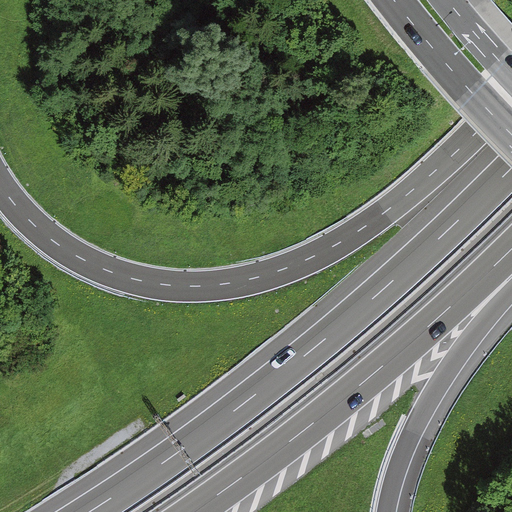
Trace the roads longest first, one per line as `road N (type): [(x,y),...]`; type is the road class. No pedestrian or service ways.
road 1 (motorway): [(511,103),(373,233),(285,282),(241,294),(186,300),(130,293),(74,271),(0,202)]
road 2 (motorway): [(511,168),(349,320),(92,511)]
road 3 (motorway): [(198,511),(387,363),(511,238)]
road 4 (motorway): [(389,511),(432,397),(511,295)]
road 5 (secondary): [(396,0),(511,128)]
